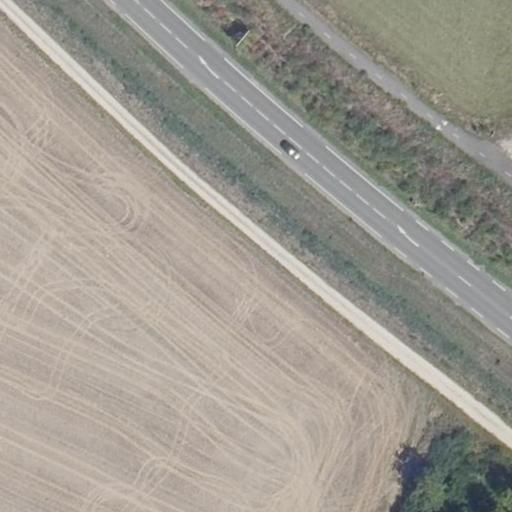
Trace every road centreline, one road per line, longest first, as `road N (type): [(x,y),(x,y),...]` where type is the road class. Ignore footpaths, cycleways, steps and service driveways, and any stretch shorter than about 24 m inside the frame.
road 1 (track): [(3,0),(112,111),(511,444)]
road 2 (primary): [(511,315),(139,0)]
